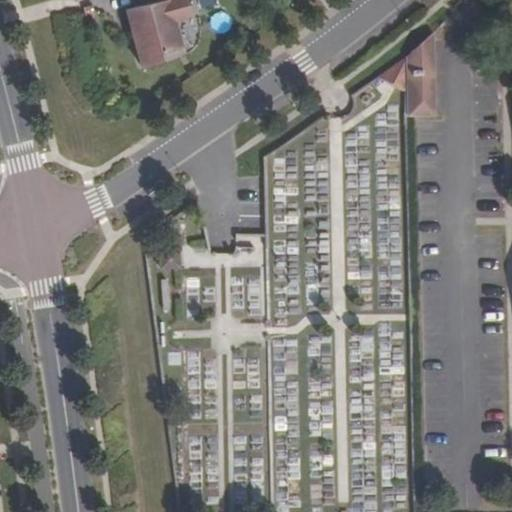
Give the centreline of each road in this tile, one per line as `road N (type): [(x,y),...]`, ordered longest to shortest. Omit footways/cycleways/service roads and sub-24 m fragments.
road 1 (unknown): [(461,0),(469,21),(464,511)]
road 2 (residential): [(36,224),(122,187),(384,0)]
road 3 (tertiary): [(76,511),(36,224)]
road 4 (tertiary): [(36,224),(0,74)]
